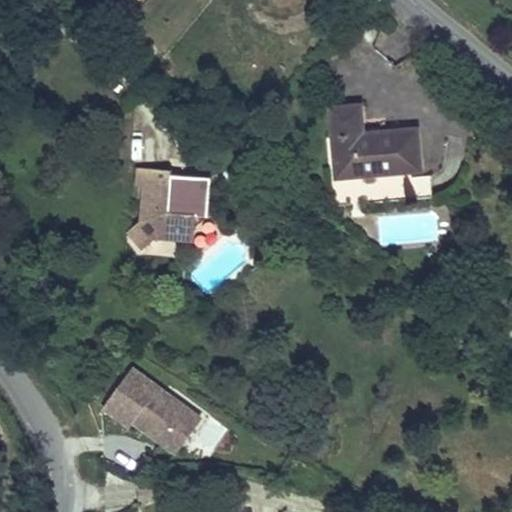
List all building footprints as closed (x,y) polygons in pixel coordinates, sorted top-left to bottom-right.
[(332,109),(338,177),(420,170),(417,131),(362,135),(359,107),(332,109)] [(211,178),(179,176),(178,183),(170,182),(171,175),(171,171),(138,168),(137,187),(144,187),(142,219),(129,229),(143,247),(157,236),(178,238),(180,240),(195,228),(190,223),(190,216),(208,217),(211,178)] [(432,198),(430,176),(338,183),(340,206),(432,198)] [(245,209),(235,219),(245,229),(256,220),(245,209)] [(180,403),(132,370),(104,409),(129,426),(132,421),(156,438),(180,403)] [(177,452),(202,417),(180,403),(156,438),(177,452)]
